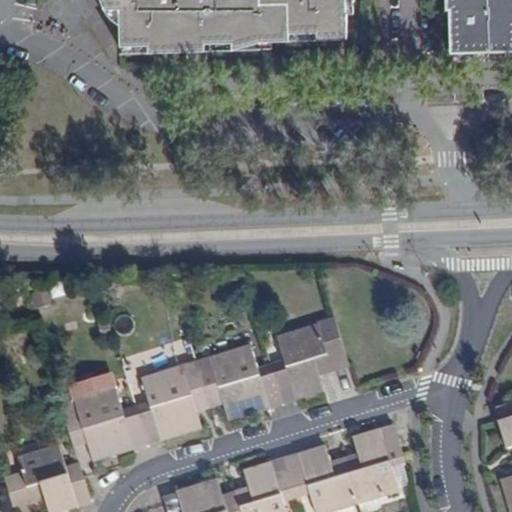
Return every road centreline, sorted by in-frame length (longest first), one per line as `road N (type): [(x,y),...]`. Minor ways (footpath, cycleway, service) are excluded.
road 1 (residential): [(451,164),(413,114),(191,125),(154,116),(65,56),(0,36)]
road 2 (tertiary): [(474,210),(0,224)]
road 3 (tertiary): [(0,246),(424,237)]
road 4 (residential): [(454,383),(167,463),(136,479),(113,511)]
road 5 (residential): [(454,383),(448,466),(458,511)]
